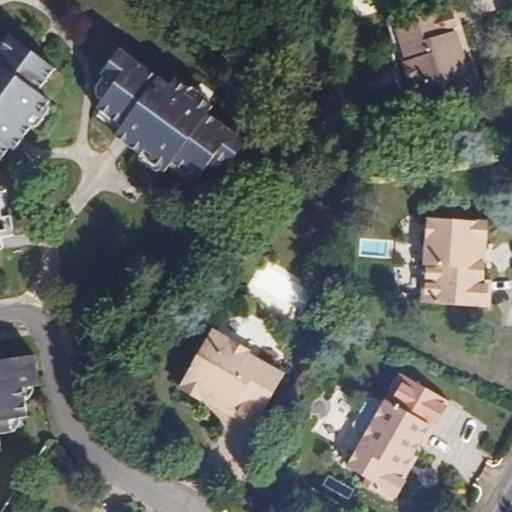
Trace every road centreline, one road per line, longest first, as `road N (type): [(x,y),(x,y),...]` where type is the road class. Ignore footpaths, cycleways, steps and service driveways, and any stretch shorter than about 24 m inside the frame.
road 1 (residential): [(188,511),(97,459),(68,428),(36,318),(0,315)]
road 2 (unknown): [(36,318),(48,248),(90,179)]
